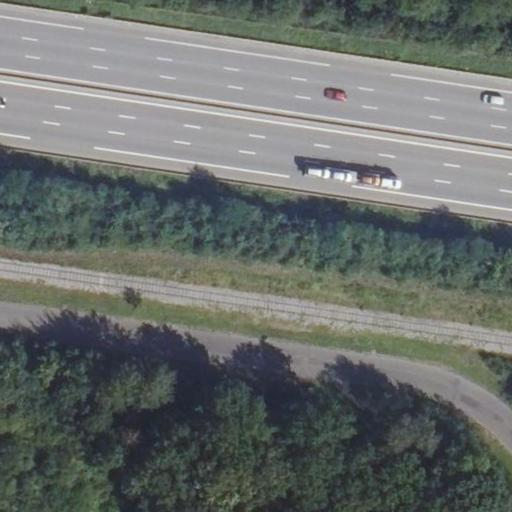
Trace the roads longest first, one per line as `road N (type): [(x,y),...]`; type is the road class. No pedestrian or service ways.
road 1 (trunk): [(0,111),(511,188)]
road 2 (trunk): [(511,110),(0,34)]
